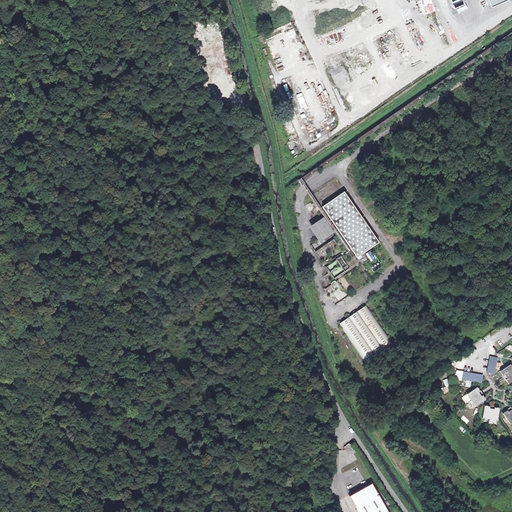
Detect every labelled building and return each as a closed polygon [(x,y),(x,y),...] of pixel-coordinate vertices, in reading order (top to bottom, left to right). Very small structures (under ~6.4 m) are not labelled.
[(510,38),(509,35),(505,37),(469,62),(470,66),(510,38)] [(470,66),(469,62),(427,91),(429,94),(470,66)] [(429,94),(427,91),(379,125),(301,178),(305,184),(308,182),(307,179),(429,94)] [(356,258),(378,244),(345,192),(322,206),(356,258)] [(324,218),(309,227),(317,241),(311,245),(319,258),(337,247),(332,239),(336,237),(324,218)] [(370,261),(375,259),(370,251),(366,253),(370,261)] [(340,258),(347,264),(351,259),(345,253),(340,258)] [(377,262),(370,267),(374,272),(380,266),(377,262)] [(329,274),(340,272),(338,263),(328,265),(329,274)] [(365,363),(393,345),(367,305),(340,323),(365,363)] [(497,357),(490,356),(487,372),(494,374),(497,357)] [(511,367),(510,364),(500,371),(503,375),(504,374),(507,379),(505,379),(508,384),(511,381),(511,367)] [(482,375),(463,372),(462,379),(481,382),(482,375)] [(477,387),(466,394),(475,407),(485,399),(482,395),(481,396),(478,392),(480,391),(477,387)] [(489,406),(484,405),(482,418),(497,420),(499,408),(494,407),(494,409),(489,408),(489,406)] [(511,421),(511,406),(511,408),(511,409),(508,412),(507,410),(503,413),(510,424),(511,421)] [(350,495),(360,511),(391,511),(372,481),(366,479),(352,488),(350,495)]
